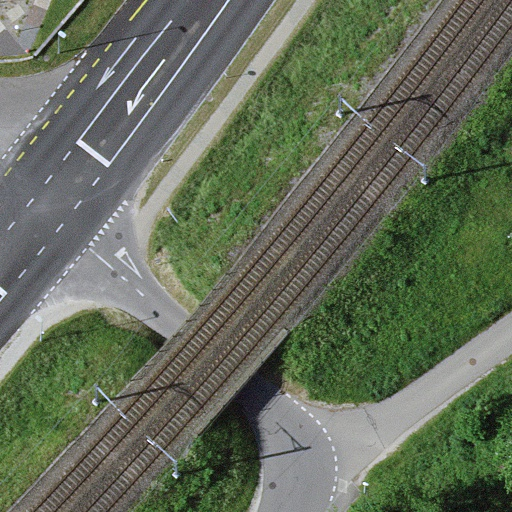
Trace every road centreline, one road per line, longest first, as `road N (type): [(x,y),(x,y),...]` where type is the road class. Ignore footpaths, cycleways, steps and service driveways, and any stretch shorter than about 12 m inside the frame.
road 1 (unclassified): [(304,462),(252,391),(45,214)]
road 2 (secondary): [(45,214),(207,0)]
road 3 (residential): [(511,329),(381,432),(304,462)]
